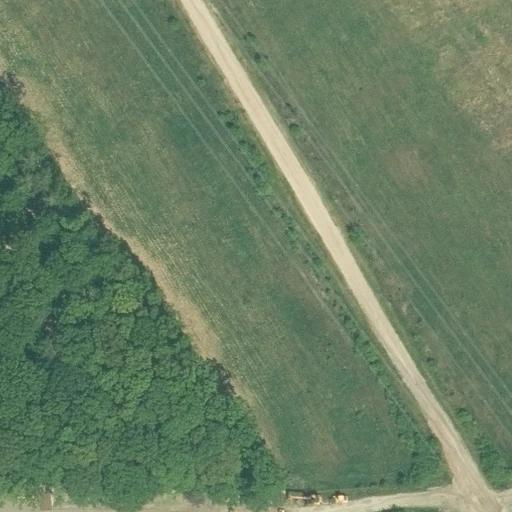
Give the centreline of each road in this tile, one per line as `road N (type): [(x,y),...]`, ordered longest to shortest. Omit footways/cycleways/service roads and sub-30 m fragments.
road 1 (track): [(495,511),(188,0)]
road 2 (track): [(511,496),(492,506),(338,511)]
